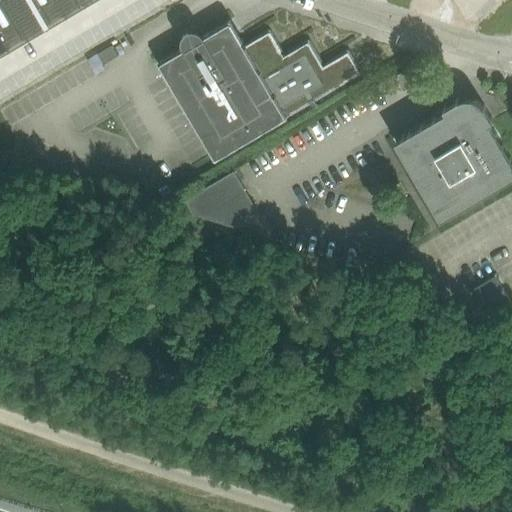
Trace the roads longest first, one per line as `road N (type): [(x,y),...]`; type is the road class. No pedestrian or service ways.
road 1 (unclassified): [(0,413),(289,511)]
road 2 (unclassified): [(511,60),(326,0)]
